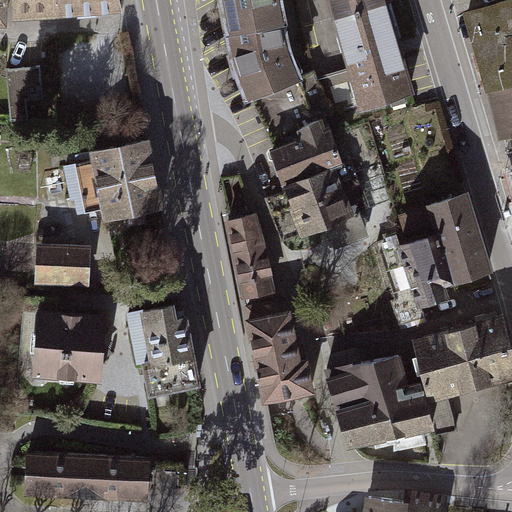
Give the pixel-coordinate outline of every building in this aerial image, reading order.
[(16,0),(17,15),(55,12),(54,0),(16,0)] [(118,0),(54,0),(55,12),(120,6),(118,0)] [(280,0),(219,0),(228,47),(287,35),(280,0)] [(412,92),(385,0),(331,0),(362,106),(412,92)] [(511,0),(492,0),(460,8),(491,139),(511,134),(511,0)] [(301,76),(287,35),(228,47),(248,97),(301,76)] [(39,68),(6,71),(11,121),(28,120),(26,99),(42,98),(39,68)] [(332,124),(309,73),(301,76),(248,97),(271,146),(304,134),(329,125),(332,124)] [(304,134),(317,170),(333,164),(342,161),(329,125),(304,134)] [(304,134),(271,146),(284,182),(317,170),(304,134)] [(154,142),(63,156),(70,202),(76,201),(79,218),(103,214),(104,224),(166,214),(154,142)] [(317,170),(284,182),(303,231),(327,222),(335,246),(367,234),(355,203),(349,206),(333,164),(317,170)] [(473,196),(422,212),(430,240),(449,291),(494,280),(473,196)] [(268,216),(228,224),(246,306),(286,297),(268,216)] [(95,244),(39,238),(36,286),(92,291),(95,244)] [(430,240),(395,253),(413,304),(449,291),(430,240)] [(185,294),(132,302),(147,390),(201,379),(185,294)] [(310,395),(286,297),(246,306),(269,405),(310,395)] [(511,375),(511,342),(502,309),(458,322),(477,385),(511,375)] [(105,387),(111,317),(42,312),(38,381),(105,387)] [(449,393),(477,385),(458,322),(411,336),(423,378),(429,399),(449,393)] [(401,350),(325,366),(337,411),(397,396),(395,384),(409,380),(401,350)] [(457,429),(449,393),(429,399),(423,378),(409,380),(395,384),(404,430),(405,432),(435,424),(437,432),(457,429)] [(397,396),(337,411),(347,443),(388,436),(386,433),(404,430),(397,396)] [(149,449),(23,444),(21,495),(146,499),(149,449)] [(448,511),(449,510),(366,499),(365,511),(448,511)]
